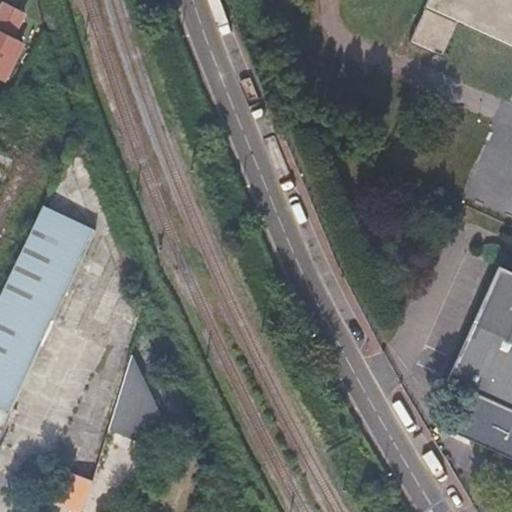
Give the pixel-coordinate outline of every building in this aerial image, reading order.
[(425,58),(427,59),(452,0),(425,0),(422,7),(425,9),(410,43),(427,51),(425,58)] [(511,0),(452,0),(427,59),(432,61),(435,54),(441,57),(457,24),(511,47),(511,0)] [(0,77),(5,80),(24,43),(11,37),(24,12),(4,2),(0,9),(0,24),(4,27),(2,32),(0,30),(0,77)] [(117,263),(109,243),(57,218),(36,258),(104,291),(117,263)] [(449,384),(469,394),(507,307),(511,296),(511,275),(500,270),(449,384)] [(0,429),(68,300),(17,272),(0,303),(0,429)] [(511,296),(507,307),(469,394),(472,396),(455,435),(511,460),(511,296)] [(112,431),(150,440),(169,364),(131,355),(112,431)] [(93,465),(94,464),(69,456),(53,508),(65,511),(79,511),(80,509),(93,465)]
